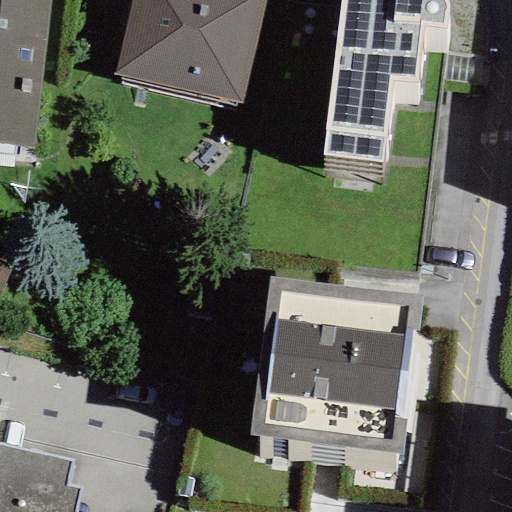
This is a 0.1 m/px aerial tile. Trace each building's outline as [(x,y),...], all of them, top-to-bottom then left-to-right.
[(48,0),(0,0),(0,145),(32,150),(48,0)] [(265,0),(129,0),(113,76),(242,105),(265,0)] [(337,0),(321,158),(385,164),(394,82),(414,84),(420,24),(445,28),(447,5),(445,0),(337,0)] [(422,295),(268,276),(248,436),(402,456),(422,295)] [(0,511),(72,511),(78,487),(65,484),(71,461),(0,444),(0,511)]
